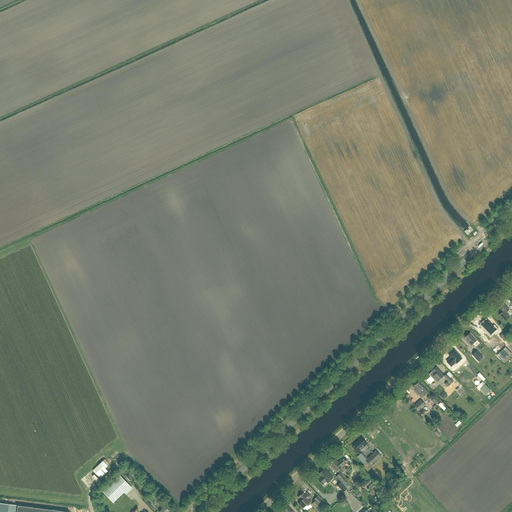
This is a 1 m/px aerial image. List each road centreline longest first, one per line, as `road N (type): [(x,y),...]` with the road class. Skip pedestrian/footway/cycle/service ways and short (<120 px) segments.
road 1 (tertiary): [(511,217),(197,511)]
road 2 (unclassified): [(259,511),(511,273)]
